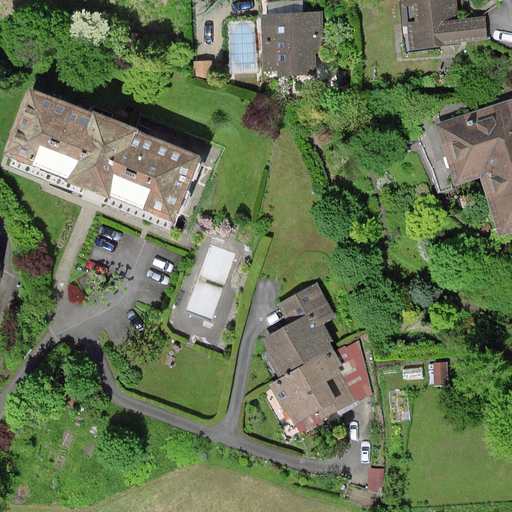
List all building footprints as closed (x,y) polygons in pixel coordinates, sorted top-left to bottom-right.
[(404,0),(410,47),(487,38),(484,17),(455,21),(452,0),(404,0)] [(320,13),(266,15),(268,69),(284,69),(284,73),(314,72),(313,52),(321,51),(320,13)] [(196,159),(31,92),(6,153),(98,191),(171,220),(196,159)] [(511,104),(440,127),(458,185),(486,176),(503,230),(511,227),(511,104)] [(318,414),(321,420),(335,413),(355,401),(371,393),(357,340),(332,351),(329,344),(334,342),(323,323),(335,316),(318,286),(283,305),(293,324),(264,340),(285,377),(272,384),(287,412),(290,410),(298,425),(318,414)] [(449,363),(433,363),(435,385),(448,386),(449,363)]
